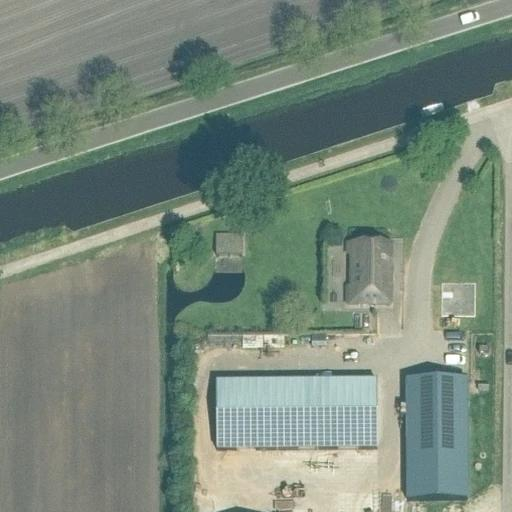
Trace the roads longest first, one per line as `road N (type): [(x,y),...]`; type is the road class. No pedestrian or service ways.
road 1 (unclassified): [(0,270),(511,98)]
road 2 (unclassified): [(0,172),(511,7)]
